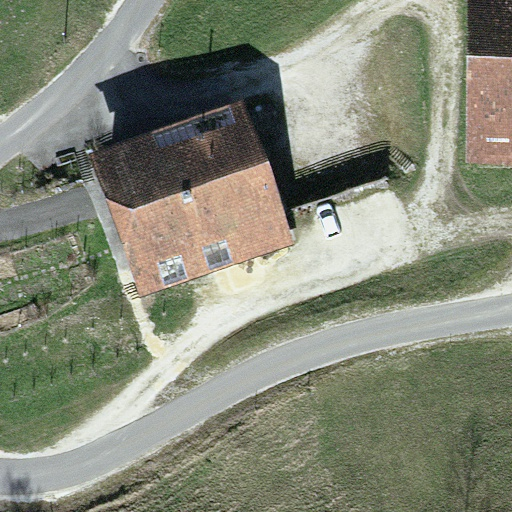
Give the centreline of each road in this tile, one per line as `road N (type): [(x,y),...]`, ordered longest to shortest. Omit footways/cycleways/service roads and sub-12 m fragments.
road 1 (unclassified): [(511,310),(318,348),(251,374),(65,473),(0,476)]
road 2 (unclassified): [(0,147),(79,80),(138,0)]
